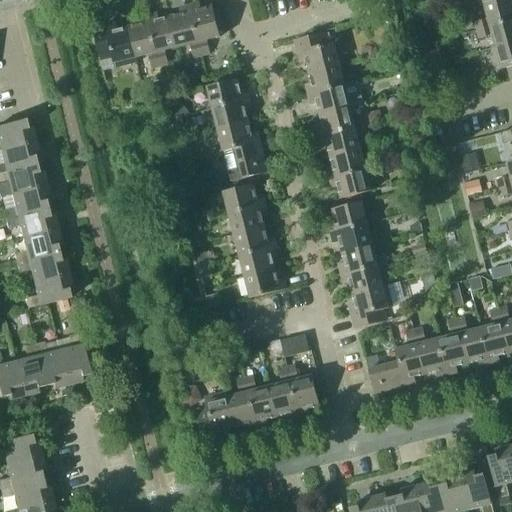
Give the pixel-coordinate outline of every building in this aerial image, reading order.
[(511,0),(505,0),(484,6),(484,7),(487,19),(474,22),(476,31),(511,20),(511,0)] [(199,3),(189,6),(201,56),(210,54),(206,40),(219,37),(212,6),(200,9),(199,3)] [(193,58),(201,56),(189,6),(179,8),(180,14),(169,17),(177,48),(189,45),(193,58)] [(147,16),(160,67),(168,65),(164,51),(177,48),(169,17),(159,20),(157,14),(147,16)] [(151,69),(160,67),(147,16),(137,19),(138,25),(127,28),(135,58),(136,58),(148,55),(151,69)] [(511,20),(476,31),(478,39),(492,35),(495,47),(495,48),(511,43),(511,20)] [(137,63),(136,58),(135,58),(127,28),(117,30),(115,24),(93,30),(101,61),(112,58),(115,68),(137,63)] [(325,33),(294,41),(300,63),(306,62),(308,72),(339,65),(343,64),(338,42),(328,45),(325,33)] [(511,43),(495,48),(495,47),(491,48),(497,71),(507,68),(510,79),(511,78),(511,43)] [(428,66),(443,62),(439,50),(425,54),(428,66)] [(305,85),(308,95),(358,82),(356,74),(342,77),(339,65),(308,72),(311,83),(305,85)] [(207,87),(212,109),(249,100),(246,90),(240,91),(237,80),(207,87)] [(358,82),(308,95),(310,105),(316,104),(319,114),(349,107),(346,94),(360,91),(358,82)] [(131,101),(132,106),(132,107),(146,104),(146,102),(144,96),(143,90),(136,92),(138,100),(131,101)] [(251,110),(249,100),(212,109),(218,130),(248,122),(245,112),(251,110)] [(168,108),(172,120),(182,117),(179,105),(168,108)] [(316,127),(318,137),(368,124),(366,116),(352,119),(349,107),(319,114),(322,125),(316,127)] [(380,111),(368,114),(370,123),(383,119),(380,111)] [(172,120),(175,132),(185,129),(182,117),(172,120)] [(0,150),(33,142),(34,142),(31,128),(26,129),(24,120),(0,126),(0,150)] [(223,152),(235,149),(235,148),(259,142),(257,132),(251,133),(248,122),(218,130),(223,152)] [(368,124),(318,137),(321,147),(327,146),(329,156),(360,149),(357,136),(371,132),(368,124)] [(511,130),(500,133),(503,144),(511,141),(511,130)] [(0,174),(35,165),(33,158),(38,156),(34,142),(33,142),(0,150),(0,152),(3,163),(0,163),(0,174)] [(267,173),(259,142),(235,148),(235,149),(240,168),(229,170),(232,182),(267,173)] [(179,150),(182,162),(192,160),(189,148),(179,150)] [(326,169),(329,179),(379,166),(377,158),(363,161),(360,149),(329,156),(332,167),(326,169)] [(477,157),(461,161),(464,173),(480,169),(477,157)] [(498,189),(511,185),(511,161),(506,163),(510,177),(496,180),(498,189)] [(11,195),(33,189),(45,186),(42,172),(37,173),(35,165),(0,174),(0,184),(8,182),(11,195)] [(337,187),(340,199),(371,191),(367,178),(381,174),(379,166),(329,179),(331,189),(337,187)] [(480,180),(465,183),(468,196),(483,193),(480,180)] [(253,185),(223,192),(229,214),(265,205),(263,195),(256,196),(253,185)] [(511,185),(498,189),(500,197),(511,194),(511,185)] [(5,220),(46,210),(44,202),(49,201),(45,186),(33,189),(11,195),(14,207),(2,210),(5,220)] [(330,233),(380,221),(378,212),(364,216),(361,202),(331,210),(334,222),(328,223),(330,233)] [(481,202),(469,205),(473,218),(485,215),(481,202)] [(229,214),(234,235),(264,227),(261,217),(268,215),(265,205),(229,214)] [(22,239),(33,237),(57,231),(53,216),(49,217),(46,210),(5,220),(7,230),(19,227),(22,239)] [(185,212),(188,225),(198,222),(195,210),(185,212)] [(339,242),(342,253),(372,245),(368,232),(382,229),(380,221),(330,233),(333,243),(339,242)] [(198,222),(188,225),(191,237),(201,234),(198,222)] [(421,224),(410,227),(412,235),(423,232),(421,224)] [(239,256),(276,247),(273,237),(267,238),(264,227),(234,235),(239,256)] [(16,264),(58,254),(56,246),(60,245),(57,231),(33,237),(22,239),(25,252),(13,255),(16,264)] [(427,253),(425,244),(412,247),(414,256),(427,253)] [(338,265),(341,275),(391,263),(389,254),(375,257),(372,245),(342,253),(344,264),(338,265)] [(239,256),(244,277),(275,269),(272,258),(278,257),(276,247),(239,256)] [(205,252),(195,255),(199,267),(208,264),(205,252)] [(30,271),(33,284),(68,275),(64,261),(60,262),(58,254),(16,264),(18,274),(30,271)] [(415,267),(430,263),(428,254),(427,254),(412,258),(415,267)] [(349,284),(352,295),(382,287),(382,286),(379,274),(393,271),(391,263),(341,275),(343,285),(349,284)] [(208,264),(199,267),(202,279),(212,276),(208,264)] [(497,268),(491,270),(493,280),(499,279),(497,268)] [(275,269),(244,277),(250,299),(286,289),(284,279),(278,280),(275,269)] [(422,277),(426,291),(426,292),(436,283),(434,274),(433,274),(422,277)] [(71,289),(68,275),(33,284),(36,296),(25,299),(27,309),(39,306),(69,299),(67,290),(71,289)] [(484,289),(480,277),(469,280),(472,293),(484,289)] [(464,306),(458,283),(448,286),(454,309),(464,306)] [(387,285),(382,286),(382,287),(352,295),(355,306),(349,307),(354,329),(385,321),(382,310),(392,307),(387,285)] [(209,309),(219,307),(216,295),(206,297),(209,309)] [(81,298),(70,301),(72,312),(84,309),(81,298)] [(511,320),(509,321),(506,307),(497,309),(508,354),(511,352),(511,320)] [(508,354),(497,309),(489,311),(493,325),(480,328),(489,365),(500,363),(498,356),(508,354)] [(455,320),(466,364),(478,362),(479,368),(489,365),(480,328),(467,332),(464,318),(455,320)] [(466,364),(455,320),(447,322),(451,336),(438,339),(447,376),(457,373),(456,367),(466,364)] [(447,376),(438,339),(425,342),(422,328),(413,330),(424,375),(436,372),(437,378),(447,376)] [(395,350),(398,362),(399,362),(405,386),(416,384),(414,378),(424,375),(413,330),(405,332),(408,346),(395,350)] [(71,348),(58,351),(67,386),(81,382),(80,378),(89,376),(81,346),(78,334),(68,337),(71,348)] [(280,341),(284,357),(309,351),(305,335),(280,341)] [(53,390),(67,386),(58,351),(46,354),(43,343),(33,345),(44,387),(52,385),(53,390)] [(36,389),(44,387),(33,345),(24,348),(27,359),(14,362),(23,397),(37,394),(36,389)] [(366,359),(374,394),(405,386),(399,362),(398,362),(380,367),(377,356),(366,359)] [(9,401),(23,397),(14,362),(2,365),(0,358),(0,397),(8,396),(9,401)] [(300,418),(309,416),(308,410),(319,407),(312,376),(298,380),(295,366),(287,368),(300,418)] [(282,384),(269,387),(277,417),(288,415),(289,421),(300,418),(287,368),(278,370),(282,384)] [(253,376),(245,378),(257,429),(267,426),(266,420),(277,417),(269,387),(257,390),(253,376)] [(227,398),(234,428),(246,425),(247,431),(257,429),(245,378),(236,380),(240,394),(228,397),(227,398)] [(224,431),(234,428),(227,398),(228,397),(227,393),(204,398),(207,409),(196,411),(204,443),(226,437),(224,431)] [(6,466),(41,457),(37,443),(32,444),(30,435),(0,442),(0,443),(0,454),(3,453),(6,466)] [(506,485),(511,482),(511,457),(509,447),(495,450),(496,455),(488,457),(495,487),(498,499),(509,496),(506,485)] [(0,480),(0,490),(42,480),(40,473),(44,472),(41,457),(6,466),(9,478),(0,480)] [(474,472),(460,476),(469,510),(481,507),(482,511),(493,511),(491,504),(484,474),(475,477),(474,472)] [(461,511),(469,510),(460,476),(446,479),(447,484),(439,486),(445,511),(461,511)] [(17,510),(52,501),(48,487),(44,488),(42,480),(0,490),(0,491),(2,501),(14,498),(17,510)] [(445,511),(439,486),(431,488),(430,483),(415,487),(421,511),(445,511)] [(402,495),(395,497),(398,511),(421,511),(415,487),(401,490),(402,495)] [(374,511),(398,511),(395,497),(387,499),(386,494),(371,498),(374,511)] [(374,511),(371,498),(357,502),(358,506),(350,508),(350,511),(374,511)] [(54,511),(52,501),(17,510),(17,511),(54,511)]
